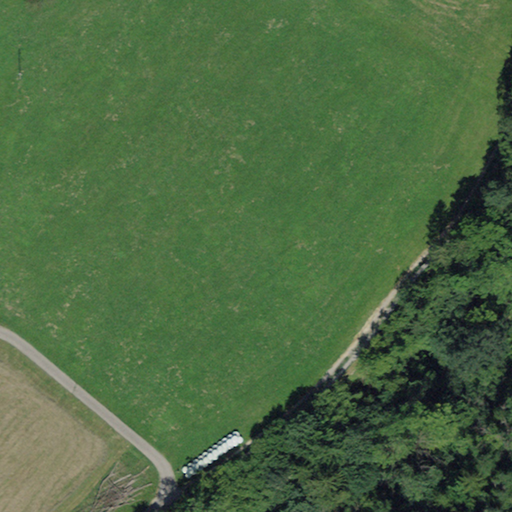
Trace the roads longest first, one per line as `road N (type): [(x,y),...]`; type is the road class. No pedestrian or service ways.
road 1 (track): [(511,123),(454,222),(331,375),(147,511)]
road 2 (track): [(180,485),(0,329)]
